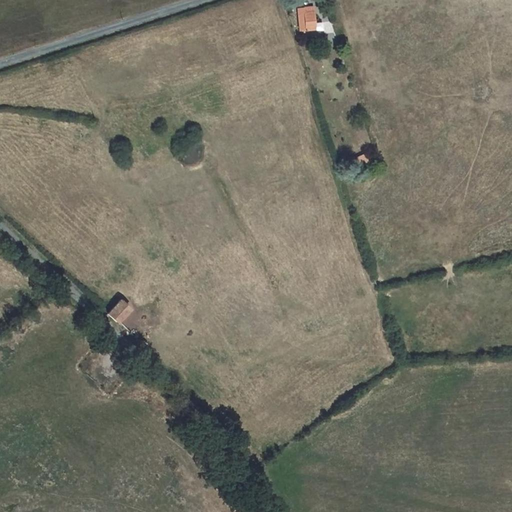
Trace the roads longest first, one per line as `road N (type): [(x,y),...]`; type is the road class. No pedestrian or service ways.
road 1 (unclassified): [(279,511),(225,435),(0,224)]
road 2 (unclassified): [(0,62),(204,0)]
